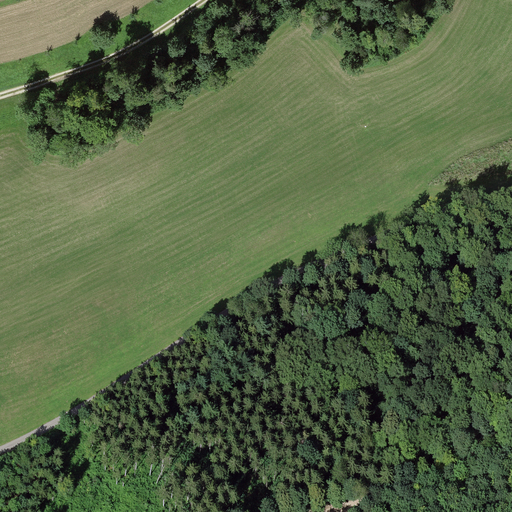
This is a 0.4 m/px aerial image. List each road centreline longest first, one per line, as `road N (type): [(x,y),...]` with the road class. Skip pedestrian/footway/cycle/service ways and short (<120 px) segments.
road 1 (track): [(511,180),(466,187),(393,218),(0,449)]
road 2 (track): [(204,0),(116,54),(0,95)]
road 3 (track): [(511,418),(458,469),(326,511)]
